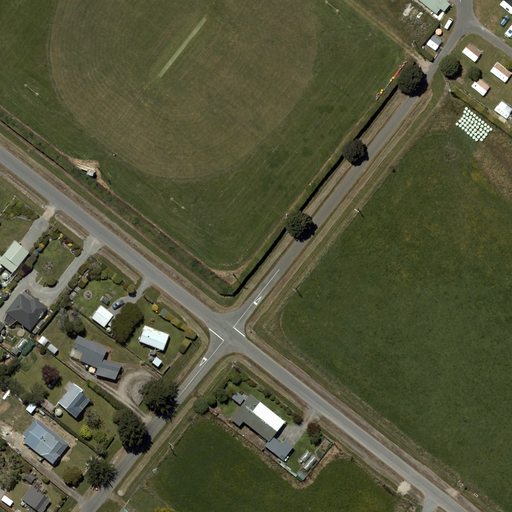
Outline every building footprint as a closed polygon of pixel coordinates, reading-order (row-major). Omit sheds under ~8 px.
[(443,0),(414,0),(434,16),(446,2),(443,0)] [(441,40),(431,33),(424,45),(435,51),(441,40)] [(480,54),(466,44),(460,54),(473,63),(480,54)] [(490,59),(482,69),(497,80),(505,70),(490,59)] [(460,82),(470,69),(463,63),(452,76),(460,82)] [(490,83),(481,76),(473,87),(482,94),(490,83)] [(511,119),(511,104),(502,97),(493,109),(510,122),(511,119)] [(0,265),(13,276),(30,254),(14,242),(0,259),(0,265)] [(23,293),(7,317),(31,333),(47,310),(23,293)] [(101,306),(91,318),(104,328),(114,317),(101,306)] [(170,335),(145,327),(139,345),(164,353),(170,335)] [(79,342),(72,359),(100,370),(97,378),(116,385),(123,367),(104,360),(107,353),(79,342)] [(163,364),(155,357),(150,363),(159,370),(163,364)] [(73,385),(57,403),(75,419),(91,401),(73,385)] [(250,399),(231,424),(238,429),(242,425),(268,444),(264,450),(282,464),(294,448),(277,435),(285,425),(250,399)] [(45,412),(41,418),(50,425),(55,419),(45,412)] [(41,427),(26,445),(52,466),(67,448),(41,427)] [(31,486),(20,501),(35,511),(43,511),(51,501),(31,486)]
